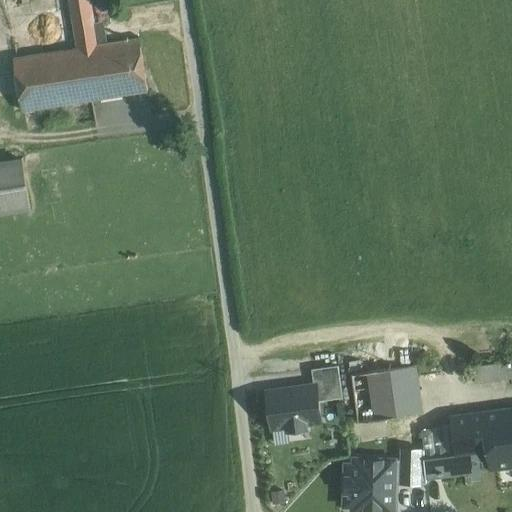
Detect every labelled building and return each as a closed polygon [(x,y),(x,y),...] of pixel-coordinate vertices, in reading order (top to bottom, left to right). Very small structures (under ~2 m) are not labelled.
[(91,0),(69,0),(78,48),(94,45),(106,43),(102,21),(95,22),(91,0)] [(106,43),(94,45),(103,98),(148,91),(139,38),(128,39),(128,37),(126,38),(126,40),(106,43)] [(78,48),(14,58),(23,111),(103,98),(94,45),(78,48)] [(22,159),(0,162),(0,212),(30,208),(22,159)] [(511,352),(473,358),(476,381),(511,376),(511,352)] [(344,396),(339,364),(313,368),(315,384),(318,400),(344,396)] [(369,371),(375,416),(422,410),(416,365),(369,371)] [(315,384),(265,392),(271,427),(287,425),(287,430),(309,427),(308,422),(321,420),(318,400),(315,384)] [(511,406),(484,410),(491,465),(511,462),(511,406)] [(375,416),(359,418),(362,439),(424,431),(422,410),(375,416)] [(491,465),(484,410),(454,414),(457,451),(436,454),(439,472),(491,465)]
